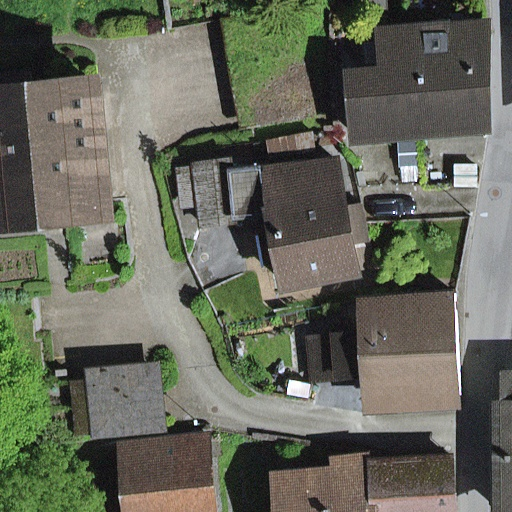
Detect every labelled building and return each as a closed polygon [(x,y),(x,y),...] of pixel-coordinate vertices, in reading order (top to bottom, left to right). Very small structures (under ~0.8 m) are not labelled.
[(241,131),(251,130),(231,18),(221,20),(241,131)] [(450,26),(426,28),(435,133),(488,128),(488,35),(451,38),(450,26)] [(359,139),(435,133),(426,28),(410,29),(411,41),(385,43),(388,75),(354,77),(359,139)] [(0,224),(52,220),(109,215),(97,86),(35,92),(33,74),(0,76),(0,224)] [(269,142),(272,157),(316,149),(314,134),(269,142)] [(283,261),(288,287),(359,274),(354,246),(368,243),(361,204),(346,207),(337,159),(265,173),(274,215),(259,217),(262,233),(277,231),(283,261)] [(241,222),(240,219),(259,217),(274,215),(265,173),(234,173),(233,163),(199,167),(203,207),(204,226),(241,222)] [(184,209),(203,207),(199,167),(180,169),(184,209)] [(268,264),(283,261),(277,231),(262,233),(268,264)] [(370,299),(372,333),(374,377),(376,402),(463,396),(456,294),(370,299)] [(343,379),(374,377),(372,333),(314,336),(317,375),(342,373),(343,379)] [(163,428),(158,373),(93,379),(98,434),(163,428)] [(76,436),(98,434),(93,379),(71,381),(76,436)] [(511,511),(511,379),(506,380),(503,511),(511,511)] [(217,511),(209,437),(122,446),(125,472),(129,511),(217,511)] [(374,511),(369,459),(334,462),(336,477),(285,482),(288,511),(374,511)] [(457,511),(453,459),(375,464),(377,511),(457,511)] [(79,511),(129,511),(125,472),(75,478),(79,511)]
